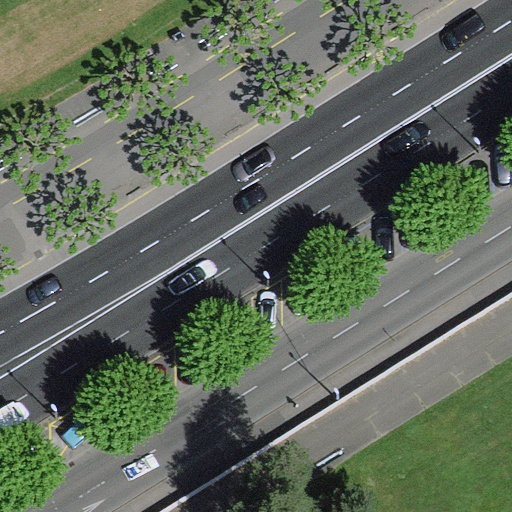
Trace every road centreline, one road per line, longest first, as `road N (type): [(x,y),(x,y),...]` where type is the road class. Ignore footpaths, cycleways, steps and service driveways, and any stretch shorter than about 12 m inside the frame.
road 1 (primary): [(0,377),(511,60)]
road 2 (unclassified): [(61,511),(511,229)]
